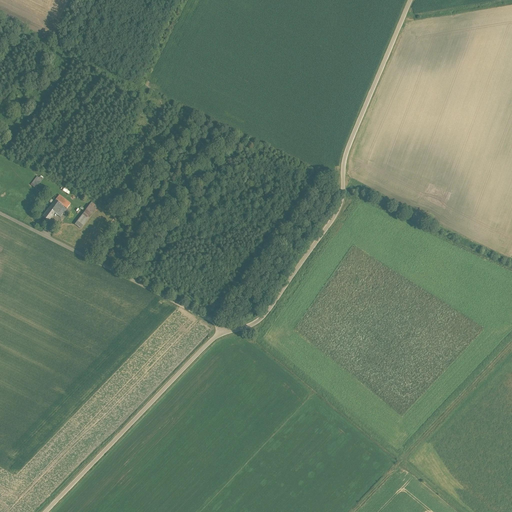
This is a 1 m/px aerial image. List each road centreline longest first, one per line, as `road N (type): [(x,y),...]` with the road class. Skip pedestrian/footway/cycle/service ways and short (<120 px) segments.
road 1 (unclassified): [(220,330),(257,319),(334,214),(345,157),(410,0)]
road 2 (unclassified): [(45,511),(220,330)]
road 3 (unclassified): [(220,330),(0,212)]
road 4 (track): [(462,511),(406,466),(406,454),(511,344)]
